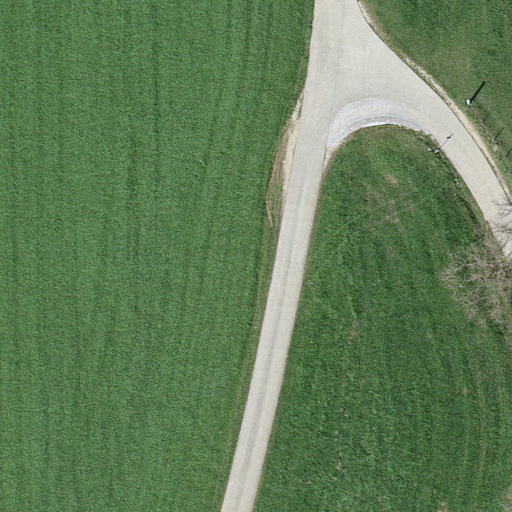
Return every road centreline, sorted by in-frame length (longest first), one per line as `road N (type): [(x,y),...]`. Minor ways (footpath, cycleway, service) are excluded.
road 1 (track): [(350,78),(321,114),(311,149),(236,511)]
road 2 (track): [(350,78),(393,88),(444,127),(511,238)]
